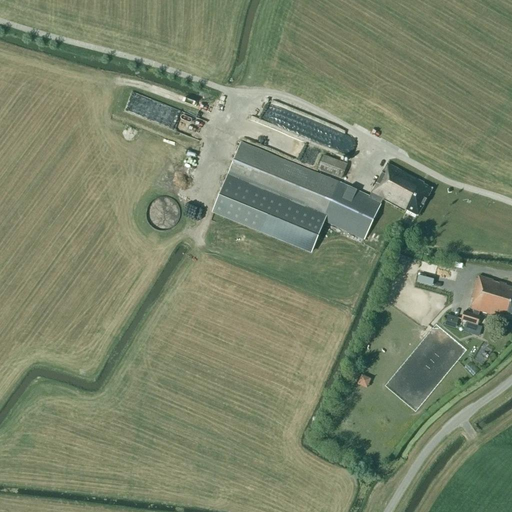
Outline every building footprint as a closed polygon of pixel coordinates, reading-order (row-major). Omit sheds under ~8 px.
[(335,149),(342,131),(324,125),(317,143),(335,149)] [(225,182),(213,212),(311,253),(324,222),(363,240),(369,228),(369,227),(329,209),(339,183),(241,143),(225,182)] [(346,165),(324,156),(318,170),(341,179),(346,165)] [(374,221),(384,201),(405,212),(405,211),(409,213),(409,212),(418,216),(432,190),(423,185),(424,184),(388,165),(384,173),(382,173),(371,194),(371,195),(361,214),(374,221)] [(403,272),(405,266),(408,267),(410,261),(407,260),(408,258),(398,255),(393,269),(403,272)] [(417,283),(432,288),(434,281),(419,276),(417,283)] [(471,299),(473,300),(470,309),(474,310),(472,315),(463,312),(461,320),(461,321),(477,326),(479,317),(481,313),(501,319),(502,318),(511,320),(511,286),(478,277),(471,299)] [(455,318),(447,316),(444,326),(452,328),(455,318)] [(465,368),(473,377),(478,373),(469,364),(465,368)] [(362,376),(357,385),(367,390),(371,380),(362,376)]
